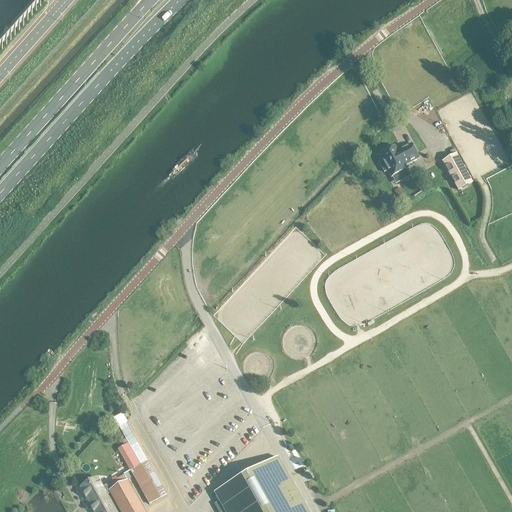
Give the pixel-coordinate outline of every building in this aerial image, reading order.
[(395,147),(379,156),(383,162),(379,164),(384,173),(388,171),(391,178),(407,170),(405,167),(419,159),(412,145),(402,150),(402,151),(398,153),(395,147)] [(457,155),(443,163),(458,191),(472,183),(457,155)] [(401,188),(395,192),(399,199),(405,195),(401,188)] [(149,505),(165,495),(123,421),(125,419),(123,414),(113,419),(118,428),(119,428),(126,440),(122,442),(124,446),(128,444),(140,465),(130,471),(149,505)] [(308,511),(278,458),(214,494),(224,511),(308,511)] [(144,511),(124,477),(117,480),(116,478),(112,480),(113,483),(107,487),(107,488),(104,490),(107,496),(110,494),(120,511),(144,511)] [(116,511),(107,496),(104,490),(98,479),(81,489),(93,511),(116,511)]
